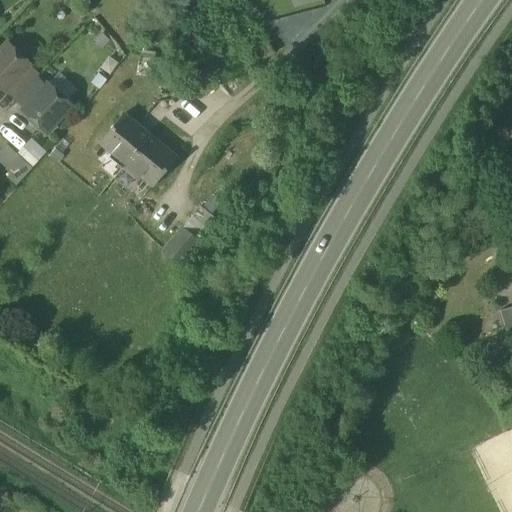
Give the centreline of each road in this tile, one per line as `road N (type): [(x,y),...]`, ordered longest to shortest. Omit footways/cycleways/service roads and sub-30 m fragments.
road 1 (primary): [(198,511),(325,248),(484,0)]
road 2 (track): [(159,210),(185,178),(200,141),(344,0)]
